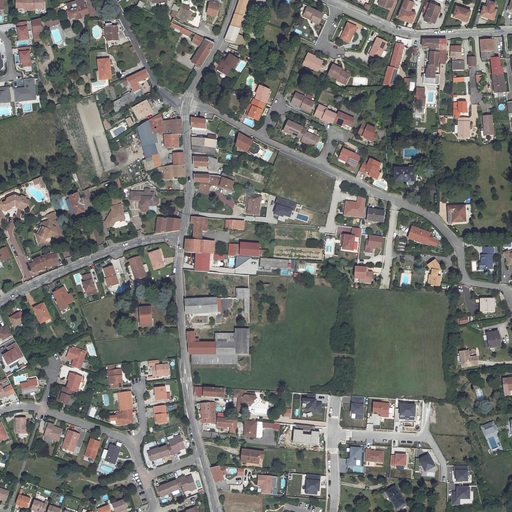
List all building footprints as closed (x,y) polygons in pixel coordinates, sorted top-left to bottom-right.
[(25,11),(30,11),(30,1),(25,1),(24,0),(16,0),(16,9),(25,9),(25,11)] [(34,0),(35,1),(30,1),(30,11),(35,11),(35,9),(44,9),(43,0),(34,0)] [(83,0),(80,0),(67,5),(69,11),(67,12),(70,19),(76,17),(77,20),(82,18),(81,16),(88,13),(83,0)] [(219,2),(218,2),(218,1),(216,0),(215,0),(208,0),(210,0),(207,13),(216,16),(219,2)] [(239,0),(235,14),(242,16),(248,0),(239,0)] [(393,0),(376,0),(375,2),(390,9),(393,0)] [(496,10),(493,9),(495,3),(489,0),(487,7),(484,5),(481,15),(493,19),(496,10)] [(402,6),(397,17),(411,23),(415,13),(411,11),(411,10),(409,9),(411,4),(404,2),(403,6),(402,6)] [(174,3),(171,9),(173,10),(170,15),(175,17),(180,6),(178,5),(174,3)] [(457,5),(453,16),(461,19),(467,21),(470,11),(464,9),(465,8),(457,5)] [(312,17),(311,20),(318,24),(323,13),(307,6),(304,14),(312,17)] [(427,10),(424,19),(428,21),(427,22),(430,23),(431,21),(434,23),(438,14),(427,10)] [(235,14),(224,41),(234,44),(234,43),(238,33),(240,29),(238,28),(242,16),(235,14)] [(45,28),(59,23),(56,17),(43,22),(45,28)] [(40,19),(32,21),(33,32),(41,31),(40,19)] [(347,23),(344,31),(345,31),(341,39),(349,43),(356,27),(347,23)] [(28,27),(17,28),(19,42),(27,41),(30,41),(28,27)] [(111,27),(105,27),(107,41),(118,40),(117,27),(111,27)] [(191,32),(182,28),(181,31),(180,32),(189,36),(191,32)] [(234,43),(243,46),(244,46),(245,45),(246,45),(249,38),(248,37),(238,33),(234,43)] [(214,43),(195,34),(191,41),(199,46),(199,45),(201,46),(192,62),(200,67),(214,43)] [(377,38),(373,46),(375,47),(371,56),(379,59),(387,43),(377,38)] [(445,64),(446,40),(439,40),(439,47),(431,46),(431,48),(430,48),(430,52),(438,53),(438,58),(440,58),(440,64),(445,64)] [(492,40),(480,41),(481,52),(493,52),(493,51),(492,40)] [(396,44),(390,68),(397,70),(398,67),(400,59),(404,46),(396,44)] [(461,46),(451,46),(451,58),(453,58),(453,71),(463,70),(464,70),(464,57),(461,57),(461,46)] [(30,47),(19,48),(21,67),(33,66),(30,47)] [(430,52),(429,66),(427,66),(427,71),(426,71),(426,78),(434,79),(435,67),(437,67),(438,58),(438,53),(430,52)] [(227,73),(231,68),(233,69),(239,60),(229,54),(225,62),(222,61),(218,68),(219,68),(218,69),(222,72),(222,73),(222,74),(224,76),(226,75),(227,73)] [(308,54),(303,64),(318,71),(323,62),(315,58),(308,54)] [(499,58),(494,59),(491,59),(493,75),(503,75),(503,68),(500,68),(499,58)] [(106,79),(106,74),(111,74),(109,59),(98,60),(100,80),(106,79)] [(337,79),(336,80),(345,85),(349,77),(340,72),(341,69),(332,65),(328,75),(337,79)] [(388,67),(383,85),(392,87),(397,70),(390,68),(388,67)] [(145,70),(127,79),(133,90),(138,100),(144,96),(137,82),(149,76),(145,70)] [(24,88),(14,89),(16,103),(37,100),(34,79),(23,80),(24,88)] [(493,81),(495,93),(505,92),(504,80),(493,81)] [(267,99),(266,98),(268,94),(269,90),(259,86),(255,94),(256,94),(254,99),(265,104),(267,99)] [(12,87),(0,88),(0,106),(2,107),(1,104),(13,103),(12,87)] [(133,90),(131,91),(132,93),(111,104),(115,112),(138,100),(133,90)] [(301,108),(300,109),(310,113),(314,103),(310,101),(306,99),(305,99),(306,98),(295,93),(292,101),(302,106),(301,108)] [(252,107),(248,116),(258,121),(261,114),(260,113),(261,111),(262,111),(265,104),(254,99),(253,99),(250,106),(252,107)] [(148,115),(146,111),(151,108),(146,101),(133,108),(135,112),(136,112),(137,114),(135,115),(138,120),(148,115)] [(458,103),(458,109),(453,109),(453,112),(459,113),(466,113),(466,102),(458,102),(458,103)] [(319,105),(315,116),(332,124),(333,122),(336,115),(326,111),(327,109),(319,105)] [(336,115),(333,122),(341,126),(342,125),(342,124),(350,127),(354,119),(338,112),(336,115)] [(161,113),(148,121),(152,136),(165,133),(162,121),(161,113)] [(483,117),(485,136),(494,135),(492,116),(483,117)] [(458,117),(458,137),(469,137),(469,118),(459,117),(458,117)] [(191,118),(191,127),(206,129),(206,120),(191,118)] [(175,120),(162,121),(165,133),(165,135),(178,134),(182,134),(181,122),(175,122),(175,120)] [(148,121),(138,127),(144,151),(155,148),(152,136),(148,121)] [(288,121),(283,131),(298,138),(302,128),(288,121)] [(377,135),(374,133),(376,129),(363,124),(358,134),(365,137),(371,140),(370,141),(374,143),(377,135)] [(314,136),(305,132),(306,130),(302,128),(298,138),(302,140),(301,142),(315,148),(319,140),(313,137),(314,136)] [(178,134),(165,135),(166,143),(165,143),(165,148),(179,148),(178,134)] [(216,141),(196,138),(196,135),(192,134),(192,145),(215,148),(216,141)] [(258,145),(238,134),(236,146),(249,153),(253,155),(257,154),(260,149),(258,145)] [(192,145),(193,152),(214,155),(215,148),(192,145)] [(155,148),(144,151),(146,156),(157,153),(155,148)] [(348,163),(347,164),(355,167),(360,156),(343,149),(339,157),(349,161),(348,163)] [(157,153),(146,156),(146,159),(144,159),(144,158),(142,158),(145,168),(141,170),(143,176),(148,175),(146,171),(161,166),(157,153)] [(173,154),(169,154),(170,160),(174,160),(174,165),(184,165),(183,153),(173,154)] [(193,157),(194,166),(208,167),(208,171),(215,171),(215,166),(217,166),(217,160),(209,158),(193,157)] [(369,174),(368,175),(375,178),(377,173),(379,168),(378,168),(380,164),(370,160),(367,166),(362,164),(359,171),(365,174),(366,172),(369,174)] [(136,163),(118,170),(125,188),(143,181),(136,163)] [(173,179),(173,176),(186,176),(185,165),(184,165),(173,166),(173,165),(163,167),(164,179),(173,179)] [(394,169),(394,180),(408,180),(408,182),(409,183),(410,184),(411,185),(412,184),(413,183),(414,182),(414,169),(394,169)] [(222,173),(221,177),(233,182),(235,178),(222,173)] [(218,176),(194,175),(194,182),(209,183),(209,184),(221,187),(221,185),(217,184),(218,176)] [(221,185),(223,186),(232,189),(233,182),(221,177),(218,176),(217,184),(221,185)] [(38,177),(33,180),(35,184),(40,182),(41,187),(46,185),(44,180),(39,180),(38,177)] [(69,196),(76,215),(85,212),(82,205),(84,204),(82,199),(80,200),(78,193),(80,192),(79,189),(78,189),(73,191),(74,194),(69,196)] [(145,192),(131,191),(131,200),(138,200),(138,199),(140,199),(142,199),(142,205),(140,205),(140,209),(142,211),(146,211),(148,209),(148,206),(152,206),(152,205),(156,205),(159,203),(159,199),(156,197),(154,197),(154,192),(150,192),(150,189),(145,189),(145,192)] [(1,201),(0,201),(0,209),(1,211),(3,210),(4,210),(5,211),(6,211),(7,211),(12,208),(11,207),(15,206),(16,206),(24,209),(25,209),(26,208),(29,201),(25,199),(26,198),(21,196),(21,197),(15,195),(7,198),(6,198),(2,199),(1,201)] [(248,195),(246,214),(258,215),(260,202),(259,201),(259,196),(248,195)] [(116,206),(121,204),(119,197),(109,200),(111,206),(115,204),(116,206)] [(125,219),(121,204),(116,206),(115,204),(111,206),(112,211),(114,212),(111,216),(108,217),(106,221),(107,225),(110,226),(113,226),(116,221),(120,220),(121,221),(124,221),(125,219)] [(466,222),(465,216),(472,216),(472,205),(464,206),(448,207),(449,223),(466,222)] [(369,209),(368,220),(376,221),(383,222),(384,211),(369,209)] [(51,219),(58,217),(55,211),(47,215),(49,220),(51,219)] [(191,217),(191,223),(194,223),(193,235),(202,235),(202,231),(205,231),(207,230),(207,218),(191,217)] [(181,221),(167,219),(158,218),(156,234),(179,231),(181,221)] [(38,238),(39,243),(45,241),(47,238),(48,235),(50,236),(58,233),(56,226),(55,226),(53,226),(51,219),(49,220),(42,222),(43,225),(43,226),(41,231),(38,232),(39,235),(38,238)] [(226,220),(226,227),(231,228),(244,229),(244,221),(226,220)] [(416,244),(415,245),(423,250),(430,239),(414,229),(408,238),(416,244)] [(186,241),(185,252),(196,253),(210,254),(213,254),(214,242),(201,241),(193,241),(186,241)] [(234,245),(234,256),(258,258),(259,244),(240,243),(240,245),(234,245)] [(5,245),(0,247),(0,250),(2,255),(9,252),(5,245)] [(493,255),(493,248),(484,248),(484,255),(481,255),(482,263),(481,263),(481,269),(492,269),(492,255),(493,255)] [(159,250),(149,253),(154,269),(164,266),(162,260),(163,259),(159,250)] [(47,265),(48,267),(55,264),(55,263),(59,261),(56,253),(51,255),(50,253),(43,256),(43,257),(47,265)] [(196,253),(195,270),(195,271),(208,272),(210,254),(196,253)] [(34,262),(30,264),(33,272),(38,270),(38,271),(45,268),(45,266),(41,258),(41,257),(33,260),(34,262)] [(139,257),(129,260),(131,265),(132,264),(136,280),(146,276),(141,261),(140,262),(139,257)] [(429,275),(429,280),(431,280),(430,285),(440,287),(441,277),(437,276),(438,271),(441,269),(435,260),(428,265),(431,270),(432,270),(432,276),(429,275)] [(106,279),(110,287),(118,284),(112,266),(103,270),(106,279)] [(366,267),(355,267),(355,279),(365,279),(365,282),(371,283),(372,275),(365,274),(366,267)] [(17,268),(5,272),(12,288),(24,283),(17,268)] [(93,289),(92,285),(91,281),(92,281),(90,274),(82,277),(84,283),(82,284),(85,293),(86,292),(89,291),(90,296),(97,294),(95,289),(93,289)] [(63,287),(53,293),(58,301),(63,298),(67,305),(74,301),(70,294),(68,295),(63,287)] [(249,289),(237,289),(237,297),(237,298),(245,298),(245,313),(249,313),(249,289)] [(220,298),(185,300),(186,313),(221,312),(220,298)] [(493,299),(481,299),(481,304),(483,304),(483,312),(494,311),(493,299)] [(38,304),(34,306),(35,308),(34,308),(41,324),(46,321),(47,324),(52,322),(44,304),(39,306),(38,304)] [(150,307),(139,308),(141,326),(152,326),(150,307)] [(14,315),(10,318),(15,327),(26,321),(21,313),(15,317),(14,315)] [(12,335),(7,326),(2,329),(1,328),(0,328),(0,339),(2,338),(6,336),(7,338),(12,335)] [(235,329),(235,335),(235,343),(235,355),(237,355),(249,354),(249,329),(235,329)] [(235,343),(217,343),(194,343),(194,332),(187,332),(189,354),(192,354),(235,355),(235,343)] [(497,333),(488,334),(490,347),(500,345),(497,333)] [(20,359),(24,357),(16,343),(8,348),(10,352),(3,356),(8,365),(20,359)] [(70,348),(67,357),(73,360),(71,366),(80,369),(86,354),(70,348)] [(478,365),(477,356),(469,357),(468,350),(460,352),(462,367),(478,365)] [(235,355),(192,354),(192,364),(237,364),(237,355),(235,355)] [(149,366),(152,366),(153,377),(169,375),(168,364),(159,365),(158,360),(149,361),(149,366)] [(111,389),(123,388),(121,375),(119,376),(118,370),(108,371),(108,377),(109,377),(111,389)] [(70,381),(67,389),(73,391),(77,392),(82,377),(72,374),(70,381)] [(511,375),(508,376),(508,379),(503,379),(505,395),(510,394),(509,391),(511,390),(511,375)] [(28,382),(21,384),(23,395),(39,391),(37,381),(28,382)] [(1,386),(0,386),(0,398),(6,396),(6,397),(10,395),(6,388),(3,390),(1,386)] [(60,395),(58,402),(68,405),(73,391),(67,389),(63,387),(60,395)] [(165,387),(154,388),(156,401),(165,400),(167,400),(165,387)] [(195,387),(195,395),(224,397),(224,388),(195,387)] [(247,407),(248,403),(251,400),(253,401),(256,398),(254,395),(255,393),(241,392),(241,389),(234,389),(233,396),(238,397),(237,411),(247,411),(247,410),(246,409),(246,407),(247,407)] [(119,393),(118,393),(120,411),(123,410),(131,409),(133,409),(131,398),(130,398),(129,392),(119,393)] [(315,394),(307,394),(307,399),(302,399),(302,407),(307,408),(306,411),(315,411),(315,413),(320,414),(321,403),(316,402),(316,400),(315,400),(315,394)] [(362,419),(363,397),(352,396),(351,413),(356,414),(355,419),(362,419)] [(210,403),(201,404),(203,418),(211,418),(210,403)] [(389,403),(373,403),(373,414),(381,414),(380,417),(388,417),(389,403)] [(395,409),(394,419),(414,420),(415,410),(413,410),(413,405),(400,404),(400,409),(395,409)] [(124,414),(116,415),(116,416),(110,417),(111,422),(116,421),(115,420),(117,420),(117,423),(121,423),(122,425),(133,424),(131,409),(123,410),(124,413),(124,414)] [(163,411),(155,412),(155,416),(156,415),(157,424),(167,423),(166,414),(163,415),(163,411)] [(25,418),(16,418),(16,433),(26,433),(25,418)] [(228,419),(218,418),(216,418),(215,425),(217,425),(217,426),(218,426),(232,427),(233,419),(228,419)] [(261,439),(263,422),(257,422),(245,421),(244,437),(261,439)] [(62,431),(52,428),(53,426),(53,425),(46,422),(44,427),(47,428),(46,431),(44,437),(59,442),(62,431)] [(493,423),(481,427),(484,435),(496,430),(493,423)] [(318,443),(319,436),(314,435),(314,432),(315,427),(296,425),(295,430),(293,430),(293,436),(294,437),(294,441),(302,442),(302,444),(310,445),(310,443),(318,443)] [(68,431),(67,435),(68,435),(64,449),(73,452),(79,435),(68,431)] [(180,453),(179,449),(180,449),(180,450),(185,448),(180,435),(173,438),(174,439),(168,441),(170,446),(174,455),(180,453)] [(91,440),(88,449),(89,449),(86,457),(94,460),(100,443),(91,440)] [(111,445),(105,461),(113,464),(116,457),(117,457),(121,449),(111,445)] [(166,446),(159,448),(162,457),(166,456),(170,455),(170,456),(174,455),(170,446),(167,447),(166,446)] [(158,448),(147,452),(150,462),(162,457),(159,448),(158,448)] [(361,448),(350,448),(350,459),(347,459),(347,465),(355,465),(355,460),(360,460),(361,448)] [(370,450),(366,449),(365,461),(383,462),(383,452),(370,451),(370,450)] [(243,457),(243,461),(251,462),(251,461),(258,462),(259,457),(263,457),(264,452),(242,450),(241,457),(243,457)] [(416,458),(415,466),(419,466),(422,466),(425,471),(435,466),(428,454),(421,459),(416,458)] [(391,456),(390,466),(396,466),(396,465),(406,466),(406,455),(396,455),(396,456),(391,456)] [(218,466),(211,468),(216,483),(224,480),(218,466)] [(467,481),(467,466),(454,466),(454,471),(456,471),(456,475),(456,481),(467,481)] [(320,475),(308,474),(306,493),(317,494),(317,490),(318,481),(320,481),(320,475)] [(185,476),(179,478),(182,487),(184,492),(189,490),(190,492),(197,489),(192,475),(187,477),(188,478),(186,478),(185,476)] [(261,494),(270,494),(270,485),(272,485),(272,477),(259,475),(258,484),(262,484),(262,488),(261,494)] [(179,478),(176,479),(176,481),(168,483),(172,492),(179,489),(179,488),(182,487),(179,478)] [(168,483),(157,488),(160,497),(172,493),(172,492),(168,483)] [(395,486),(386,492),(391,500),(392,500),(397,508),(406,503),(395,486)] [(0,498),(7,501),(10,492),(0,488),(0,498)] [(452,493),(452,505),(459,505),(459,498),(469,498),(469,488),(459,488),(459,491),(457,491),(457,493),(452,493)] [(19,495),(16,504),(28,508),(31,499),(21,496),(19,495)] [(31,509),(38,511),(43,511),(44,511),(46,504),(47,505),(48,501),(46,500),(45,504),(34,500),(31,509)] [(123,500),(112,504),(115,511),(119,511),(127,509),(123,500)]
